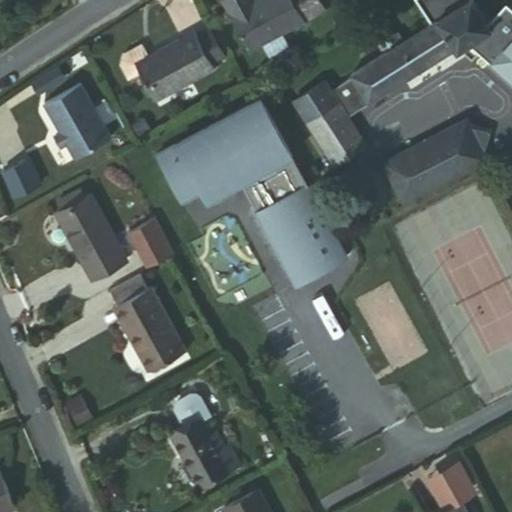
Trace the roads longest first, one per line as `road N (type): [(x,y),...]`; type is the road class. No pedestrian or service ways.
road 1 (residential): [(0,322),(78,511)]
road 2 (unclassified): [(511,396),(398,458)]
